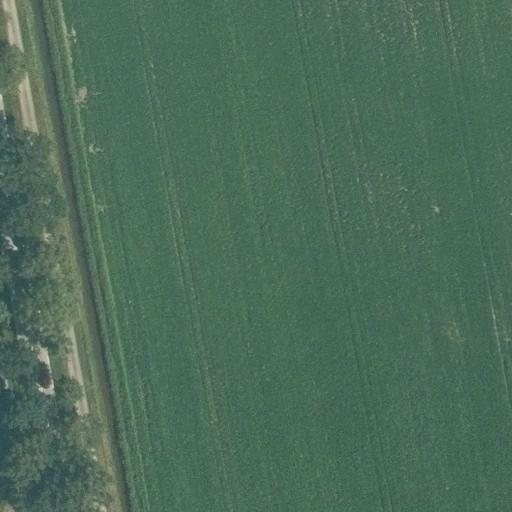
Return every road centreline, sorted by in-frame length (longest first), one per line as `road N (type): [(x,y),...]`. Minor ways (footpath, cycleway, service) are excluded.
road 1 (unclassified): [(100,511),(7,0)]
road 2 (primary): [(63,511),(0,160)]
road 3 (unclassified): [(0,373),(24,511)]
